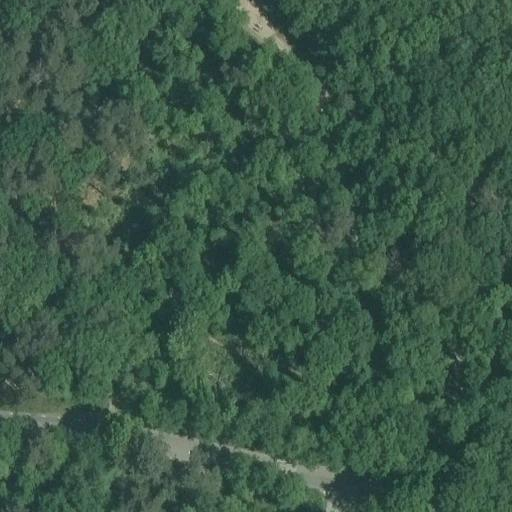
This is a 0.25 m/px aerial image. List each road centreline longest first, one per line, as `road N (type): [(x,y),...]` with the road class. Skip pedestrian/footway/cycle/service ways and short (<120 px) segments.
road 1 (unclassified): [(354,482),(127,434),(0,421)]
road 2 (unclassified): [(507,511),(354,482)]
